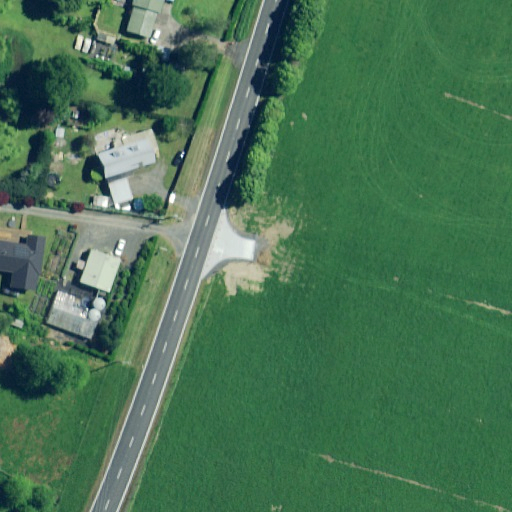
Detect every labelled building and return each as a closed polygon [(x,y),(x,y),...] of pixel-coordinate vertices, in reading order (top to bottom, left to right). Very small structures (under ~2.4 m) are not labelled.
[(132,0),(124,31),(149,38),(156,12),(159,12),(161,0),(168,0),(172,1),(172,0),(132,0)] [(171,51),(156,45),(152,58),(166,63),(171,51)] [(103,176),(113,205),(132,198),(123,172),(154,162),(151,153),(157,150),(149,129),(120,139),(122,144),(95,153),(99,164),(98,164),(96,164),(95,164),(94,165),(93,165),(92,166),(91,167),(90,168),(90,170),(90,171),(90,172),(90,174),(90,175),(91,176),(92,177),(93,178),(94,179),(96,179),(97,179),(98,179),(100,179),(101,178),(102,178),(103,177),(103,176)] [(93,194),(92,205),(108,208),(109,196),(93,194)] [(91,249),(87,262),(78,259),(74,268),(83,271),(79,283),(108,293),(120,259),(91,249)] [(94,297),(88,313),(77,309),(81,300),(58,291),(46,324),(90,340),(97,321),(105,301),(94,297)]
